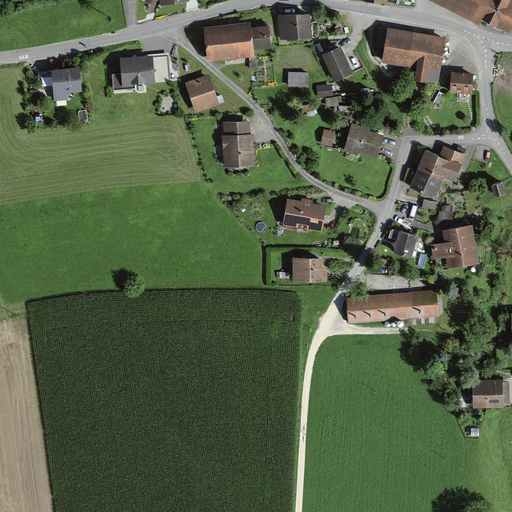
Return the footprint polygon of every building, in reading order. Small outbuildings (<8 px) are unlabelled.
[(511,0),(430,0),(479,24),(483,17),(511,31),(511,0)] [(309,14),(280,15),(282,39),(311,38),(309,14)] [(257,28),(249,29),(251,47),(270,45),(269,35),(271,35),(271,27),(269,27),(268,24),(257,25),(257,28)] [(416,78),(438,82),(446,39),(380,28),(377,47),(386,48),(383,60),(418,66),(416,78)] [(249,29),(207,34),(210,55),(252,50),(251,47),(249,29)] [(340,48),(324,56),(336,81),(352,73),(340,48)] [(170,51),(121,57),(123,73),(113,74),(115,91),(136,89),(135,85),(173,80),(170,51)] [(81,91),(79,69),(38,73),(39,90),(52,89),(53,100),(69,99),(69,92),(81,91)] [(310,72),(289,72),(288,87),(300,87),(300,83),(309,83),(310,72)] [(221,105),(211,74),(187,82),(197,113),(221,105)] [(472,75),(452,74),(451,91),(471,92),(472,75)] [(328,85),(318,87),(319,96),(329,95),(328,85)] [(446,95),(439,92),(432,105),(439,109),(446,95)] [(224,166),(257,166),(256,134),(251,134),(250,123),(224,123),(224,166)] [(386,134),(352,124),(344,150),(378,160),(386,134)] [(337,132),(325,129),(321,142),(332,146),(337,132)] [(454,178),(466,150),(459,147),(457,151),(445,146),(441,156),(427,150),(419,170),(411,186),(434,197),(444,175),(454,178)] [(502,182),(493,185),(495,195),(505,192),(502,182)] [(322,232),(327,206),(288,199),(283,225),(322,232)] [(437,202),(424,199),(422,207),(435,210),(437,202)] [(455,206),(440,206),(441,221),(455,221),(455,206)] [(447,242),(430,245),(433,260),(439,259),(441,270),(478,264),(473,228),(446,233),(447,242)] [(416,235),(391,229),(389,237),(398,239),(395,251),(411,255),(416,235)] [(324,260),(294,261),(295,284),(329,283),(329,268),(324,268),(324,260)] [(437,291),(347,299),(349,325),(440,317),(437,291)] [(475,407),(505,407),(504,379),(475,380),(475,407)]
